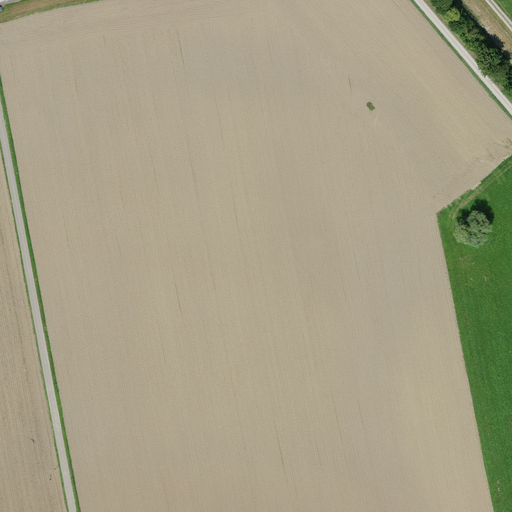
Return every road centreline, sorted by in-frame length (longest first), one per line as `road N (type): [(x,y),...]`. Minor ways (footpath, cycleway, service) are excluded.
road 1 (track): [(75,511),(0,100)]
road 2 (track): [(511,109),(418,0)]
